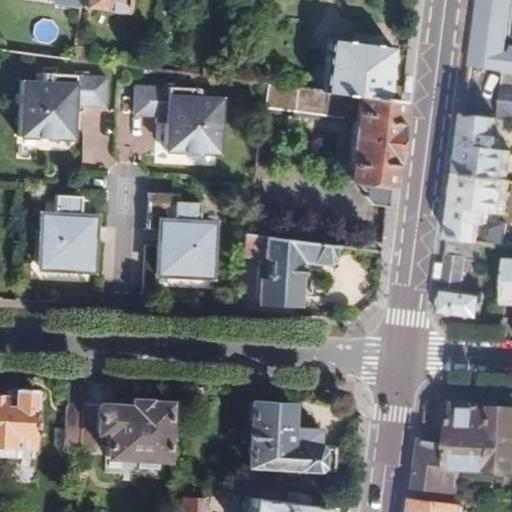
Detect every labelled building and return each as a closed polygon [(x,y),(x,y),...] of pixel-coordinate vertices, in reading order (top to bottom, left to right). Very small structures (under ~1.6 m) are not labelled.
[(80,0),(80,4),(124,9),(125,7),(130,8),(130,0),(80,0)] [(503,62),(511,0),(478,0),(470,67),(502,72),(503,62)] [(322,89),(386,98),(393,42),(329,34),(322,89)] [(200,74),(219,76),(221,63),(202,61),(200,74)] [(511,63),(503,62),(502,72),(496,121),(511,122),(511,63)] [(40,81),(17,80),(12,136),(64,137),(66,104),(104,106),(106,77),(40,73),(40,81)] [(255,104),(266,106),(269,83),(257,81),(255,104)] [(387,203),(400,100),(386,98),(322,89),(269,83),(266,106),(353,117),(347,171),(350,176),(355,178),(356,181),(359,185),(364,187),(364,193),(370,201),(387,203)] [(198,87),(132,84),(130,113),(167,114),(166,149),(216,152),(220,96),(198,95),(198,87)] [(493,140),(496,121),(463,117),(455,178),(508,183),(511,153),(500,152),(500,141),(493,140)] [(508,183),(455,178),(447,241),(482,244),(496,246),(499,225),(491,224),(492,214),(499,216),(506,216),(510,183),(508,183)] [(106,227),(107,192),(79,190),(79,198),(56,197),(56,216),(43,215),(39,268),(90,270),(92,244),(88,243),(88,227),(106,227)] [(178,195),(150,194),(148,229),(166,231),(166,247),(159,246),(157,274),(208,276),(212,225),(199,224),(201,205),(177,204),(178,195)] [(499,225),(499,216),(492,214),(491,224),(499,225)] [(245,232),(244,253),(271,256),(270,275),(260,274),(258,301),(298,303),(300,280),(302,279),(304,259),(312,260),(312,263),(331,265),(335,260),(338,244),(293,239),(245,232)] [(482,244),(447,241),(445,257),(464,259),(480,260),(482,244)] [(464,259),(445,257),(437,314),(482,320),(483,297),(460,294),(464,259)] [(82,398),(83,379),(66,378),(64,407),(61,407),(59,438),(80,439),(80,422),(82,398)] [(9,397),(0,396),(0,456),(30,458),(34,389),(10,388),(9,397)] [(80,422),(80,439),(79,448),(94,449),(95,428),(105,428),(103,451),(138,454),(138,463),(156,463),(157,454),(164,454),(167,398),(145,397),(146,394),(128,394),(128,400),(82,398),(80,422)] [(291,404),(250,402),(246,466),(330,472),(332,450),(318,448),(319,428),(289,426),(291,404)] [(455,444),(423,440),(418,484),(417,490),(448,494),(460,495),(462,470),(511,472),(511,410),(457,408),(455,444)] [(463,511),(464,509),(448,506),(448,494),(417,490),(416,499),(413,511),(463,511)] [(324,511),(325,509),(287,504),(248,500),(246,511),(324,511)] [(202,511),(203,503),(183,502),(181,511),(202,511)]
